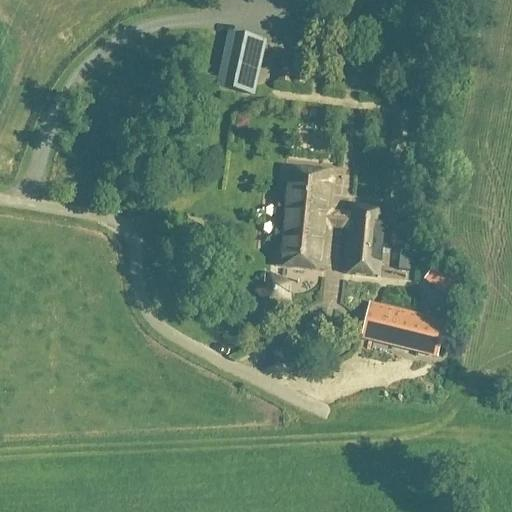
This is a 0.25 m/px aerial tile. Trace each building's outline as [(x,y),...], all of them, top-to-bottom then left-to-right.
[(229,34),(218,87),(249,94),(261,42),(229,34)] [(280,70),(279,82),(289,83),(290,72),(280,70)] [(296,72),(295,84),(304,85),(305,73),(296,72)] [(379,278),(385,210),(361,210),(350,209),(349,215),(330,213),(334,175),(285,169),(275,267),(324,271),(328,227),(348,229),(344,274),(377,277),(379,278)] [(400,250),(398,270),(410,271),(412,252),(400,250)] [(437,264),(424,280),(451,304),(452,303),(465,288),(437,264)] [(287,304),(288,284),(270,277),(258,292),(265,305),(272,307),(287,304)] [(438,354),(445,323),(369,305),(362,335),(438,354)]
